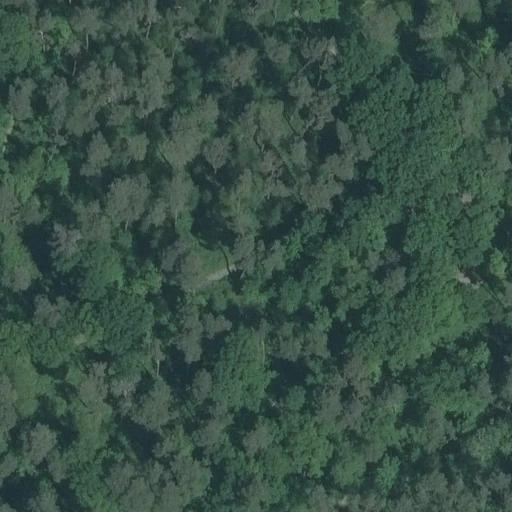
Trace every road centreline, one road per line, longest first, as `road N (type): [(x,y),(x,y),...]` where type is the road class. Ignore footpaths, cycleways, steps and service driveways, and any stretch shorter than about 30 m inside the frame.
road 1 (track): [(0,395),(120,324),(464,201),(511,192)]
road 2 (track): [(375,511),(372,499),(511,229)]
road 3 (track): [(511,170),(304,0)]
road 4 (track): [(79,0),(9,86),(0,121)]
